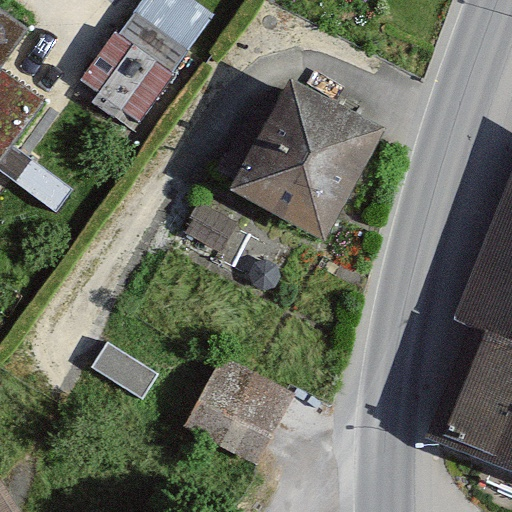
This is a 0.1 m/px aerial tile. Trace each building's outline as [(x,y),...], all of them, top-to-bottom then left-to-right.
[(192,51),(134,16),(100,72),(158,107),(192,51)] [(0,155),(40,99),(0,70),(0,155)] [(391,129),(286,77),(229,191),(333,243),(391,129)] [(511,187),(460,321),(495,335),(453,445),(511,467),(511,187)] [(237,221),(199,202),(183,235),(221,254),(237,221)] [(273,260),(256,262),(250,277),(260,290),(277,288),(283,272),(273,260)] [(164,374),(111,343),(92,375),(145,406),(164,374)] [(290,392),(226,357),(188,424),(252,460),(290,392)] [(15,511),(0,486),(0,511),(15,511)]
